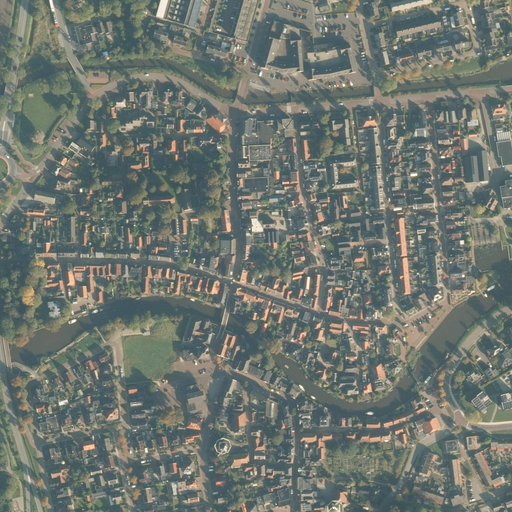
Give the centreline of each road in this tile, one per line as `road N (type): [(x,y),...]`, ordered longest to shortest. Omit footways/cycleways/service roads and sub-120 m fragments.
road 1 (residential): [(399,324),(446,300),(429,97)]
road 2 (residential): [(36,442),(29,383),(109,343),(117,348),(125,426)]
road 3 (residential): [(318,312),(322,274),(295,108)]
road 4 (residential): [(374,74),(478,49),(467,0)]
road 5 (unclassified): [(474,221),(501,214),(482,92)]
road 6 (tertiary): [(95,95),(153,77),(235,112)]
road 7 (residential): [(296,430),(383,429),(435,411)]
road 8 (unclassified): [(462,419),(446,390),(451,364),(511,308)]
road 9 (residential): [(388,215),(363,214),(351,104)]
road 10 (residential): [(294,465),(251,461),(251,382)]
